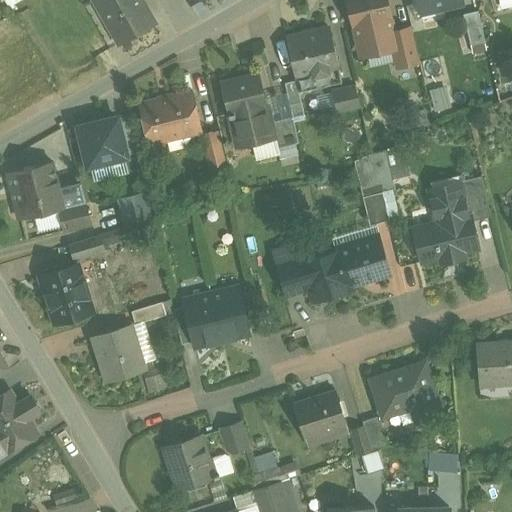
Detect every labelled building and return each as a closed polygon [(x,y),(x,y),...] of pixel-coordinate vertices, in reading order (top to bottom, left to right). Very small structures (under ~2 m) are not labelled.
[(95,0),(121,44),(157,24),(142,0),(95,0)] [(388,0),(349,0),(356,27),(357,27),(363,51),(368,55),(374,53),(378,48),(398,43),(392,19),(393,19),(388,0)] [(480,11),(465,14),(472,45),(487,42),(480,11)] [(413,27),(400,30),(404,47),(395,49),(400,68),(422,62),(413,27)] [(331,28),(289,38),(298,79),(299,79),(302,92),(344,82),(341,69),(331,28)] [(261,74),(224,83),(232,117),(236,116),(244,146),(239,147),(239,148),(278,138),(270,106),(269,106),(261,74)] [(299,80),(287,83),(295,117),(307,115),(299,80)] [(357,86),(334,91),(339,112),(362,107),(357,86)] [(193,93),(142,105),(152,144),(203,131),(193,93)] [(129,117),(84,125),(92,169),(137,161),(129,117)] [(295,117),(283,120),(289,144),(279,146),(280,148),(301,143),(295,117)] [(219,133),(205,136),(214,173),(228,169),(219,133)] [(55,135),(38,143),(48,163),(65,154),(55,135)] [(409,176),(402,144),(385,151),(392,180),(402,178),(409,176)] [(374,153),(355,161),(363,197),(383,192),(392,190),(395,190),(392,180),(385,151),(374,153)] [(54,162),(12,172),(23,219),(61,210),(87,203),(82,184),(61,189),(54,162)] [(482,176),(457,181),(458,184),(460,183),(468,215),(470,214),(471,221),(491,216),(482,176)] [(460,183),(458,184),(457,181),(457,182),(457,185),(433,191),(432,188),(429,188),(437,222),(415,227),(423,261),(441,257),(442,263),(464,257),(463,252),(478,248),(471,221),(470,214),(468,215),(460,183)] [(392,190),(383,192),(389,218),(398,216),(392,190)] [(383,192),(363,197),(370,226),(389,221),(389,218),(383,192)] [(145,194),(121,200),(127,224),(151,218),(145,194)] [(87,203),(61,210),(66,232),(93,225),(87,203)] [(101,235),(71,244),(76,260),(106,251),(101,235)] [(370,239),(338,249),(339,252),(349,287),(351,287),(392,274),(380,236),(378,236),(379,239),(371,241),(370,239)] [(305,263),(304,263),(311,288),(316,301),(351,290),(351,287),(349,287),(339,252),(305,263)] [(303,257),(280,264),(279,261),(278,261),(289,295),(311,288),(304,263),(305,263),(302,253),(302,254),(303,257)] [(79,264),(42,276),(57,323),(94,311),(79,264)] [(239,288),(213,295),(224,341),(238,338),(238,336),(250,333),(249,329),(241,294),(239,288)] [(253,291),(241,294),(249,329),(262,326),(253,291)] [(213,295),(184,302),(195,349),(224,341),(213,295)] [(164,302),(134,312),(138,325),(168,315),(164,302)] [(133,325),(96,336),(104,360),(102,360),(109,382),(147,370),(133,325)] [(511,342),(477,345),(480,385),(511,382),(511,342)] [(0,375),(10,370),(0,353),(0,375)] [(408,369),(373,380),(385,416),(418,406),(422,419),(418,420),(419,422),(443,414),(427,363),(425,364),(425,366),(408,371),(408,369)] [(12,391),(0,398),(0,456),(38,433),(33,424),(33,423),(23,406),(22,407),(12,391)] [(338,392),(296,405),(307,440),(349,426),(338,392)] [(380,417),(364,422),(366,426),(374,452),(390,447),(380,417)] [(244,421),(231,426),(231,427),(237,446),(239,451),(252,447),(244,421)] [(366,426),(352,430),(361,456),(374,452),(366,426)] [(231,427),(223,429),(222,429),(220,429),(227,449),(237,446),(231,427)] [(202,435),(166,447),(180,489),(216,477),(217,479),(222,477),(221,474),(219,474),(216,463),(214,464),(212,459),(210,460),(202,435)] [(285,475),(279,451),(252,458),(258,482),(285,475)] [(290,511),(281,482),(257,489),(264,511),(290,511)] [(81,488),(57,495),(60,504),(83,496),(81,488)] [(463,511),(463,502),(400,506),(399,511),(463,511)]
